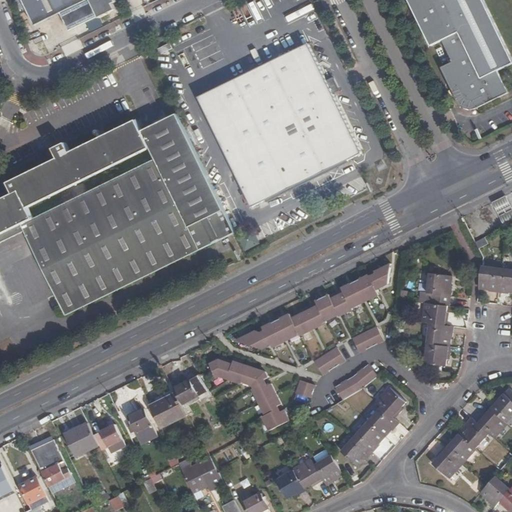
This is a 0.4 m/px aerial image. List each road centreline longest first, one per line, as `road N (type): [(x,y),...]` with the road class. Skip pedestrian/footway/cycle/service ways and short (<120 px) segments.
road 1 (secondary): [(433,198),(0,413)]
road 2 (unclassified): [(199,0),(41,81),(17,58),(0,16)]
road 3 (unclassified): [(331,0),(433,198)]
road 4 (unclassified): [(464,183),(368,0)]
road 5 (unknown): [(0,151),(143,80)]
road 6 (residential): [(446,408),(381,350),(329,382)]
